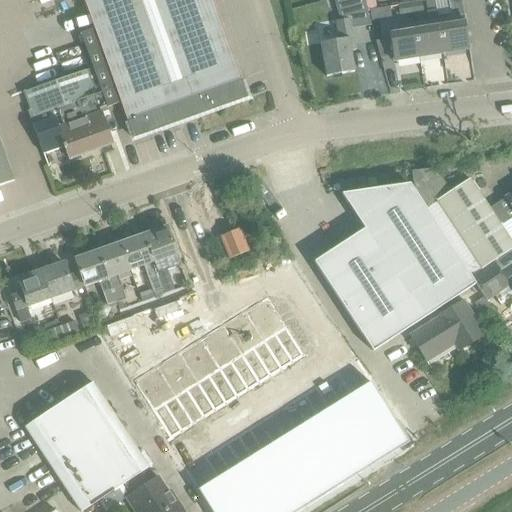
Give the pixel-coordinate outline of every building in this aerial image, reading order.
[(134,141),(247,100),(210,0),(82,0),(94,31),(81,36),(107,110),(121,106),(134,141)] [(334,0),(341,23),(351,21),(353,29),(369,26),(362,0),(334,0)] [(448,0),(452,22),(439,24),(444,55),(470,51),(461,0),(448,0)] [(422,2),(410,4),(411,6),(412,16),(424,14),(422,4),(422,2)] [(410,4),(398,6),(400,18),(412,16),(411,6),(410,4)] [(380,9),(370,11),(372,23),(382,21),(380,11),(380,9)] [(351,53),(357,52),(353,29),(351,21),(341,23),(336,24),(339,42),(321,45),(326,79),(355,74),(351,53)] [(439,24),(414,28),(420,59),(444,55),(439,24)] [(394,64),(420,59),(414,28),(389,32),(390,40),(376,42),(381,59),(393,57),(394,64)] [(35,118),(64,107),(86,101),(95,98),(87,78),(75,81),(67,84),(55,87),(46,90),(26,97),(35,118)] [(67,115),(56,120),(59,130),(65,147),(64,148),(64,150),(66,149),(70,161),(113,146),(101,115),(92,118),(86,101),(64,107),(67,115)] [(44,157),(64,150),(64,148),(65,147),(59,130),(56,120),(34,127),(44,157)] [(0,188),(14,184),(0,144),(0,188)] [(476,286),(483,298),(486,302),(487,302),(492,298),(497,305),(511,294),(511,279),(505,284),(493,265),(471,280),(470,278),(511,250),(511,246),(469,182),(451,194),(436,171),(412,174),(415,185),(343,198),(365,233),(315,266),(374,355),(476,286)] [(511,195),(505,200),(494,208),(504,223),(511,218),(511,195)] [(166,229),(144,237),(164,296),(174,292),(167,272),(180,267),(166,229)] [(229,262),(248,254),(239,232),(220,240),(229,262)] [(144,237),(121,245),(131,273),(144,268),(152,290),(155,299),(164,296),(144,237)] [(121,245),(98,253),(116,303),(119,311),(125,309),(122,301),(125,300),(117,278),(131,273),(121,245)] [(107,307),(116,303),(98,253),(75,261),(80,274),(85,289),(99,284),(107,307)] [(64,265),(41,273),(51,301),(85,289),(80,274),(69,278),(64,265)] [(17,313),(51,301),(41,273),(18,281),(23,294),(12,298),(17,313)] [(152,290),(139,295),(142,303),(155,299),(152,290)] [(496,316),(487,302),(486,302),(483,298),(475,303),(487,322),(496,316)] [(270,300),(247,314),(266,345),(289,331),(270,300)] [(459,354),(485,337),(463,303),(443,316),(443,317),(411,338),(428,365),(455,347),(459,354)] [(90,312),(78,317),(83,330),(95,326),(90,312)] [(247,314),(225,328),(244,359),(266,345),(247,314)] [(156,414),(153,416),(201,493),(350,399),(302,323),(289,331),(266,345),(244,359),(222,372),(200,386),(178,400),(156,414)] [(75,324),(61,329),(65,338),(78,334),(75,324)] [(225,328),(203,342),(222,372),(244,359),(225,328)] [(50,344),(65,338),(61,329),(47,334),(50,344)] [(203,342),(181,355),(200,386),(222,372),(203,342)] [(181,355),(159,369),(178,400),(200,386),(181,355)] [(159,369),(136,383),(156,414),(178,400),(159,369)] [(25,429),(65,489),(80,511),(84,511),(149,469),(93,384),(25,429)] [(350,399),(201,493),(213,511),(306,511),(367,473),(354,453),(398,425),(372,385),(350,399)] [(398,425),(354,453),(367,473),(411,446),(398,425)] [(158,477),(127,498),(136,511),(183,511),(176,500),(174,501),(166,489),(158,477)]
